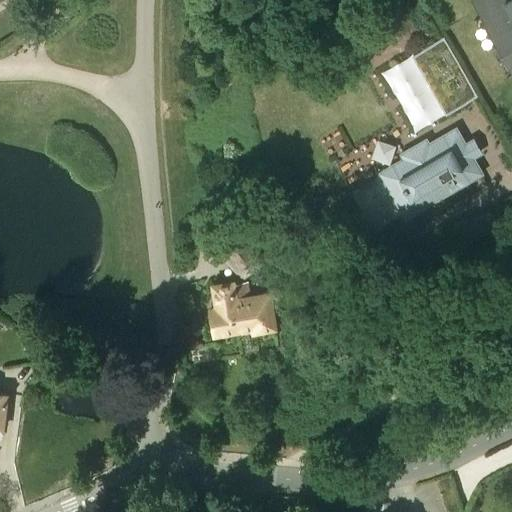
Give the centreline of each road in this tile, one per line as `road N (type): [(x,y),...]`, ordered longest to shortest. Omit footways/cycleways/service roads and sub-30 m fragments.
road 1 (unclassified): [(150,468),(165,316),(150,186),(145,0)]
road 2 (unclassified): [(511,426),(452,454),(367,475),(150,468)]
road 3 (track): [(145,98),(92,81),(0,72)]
